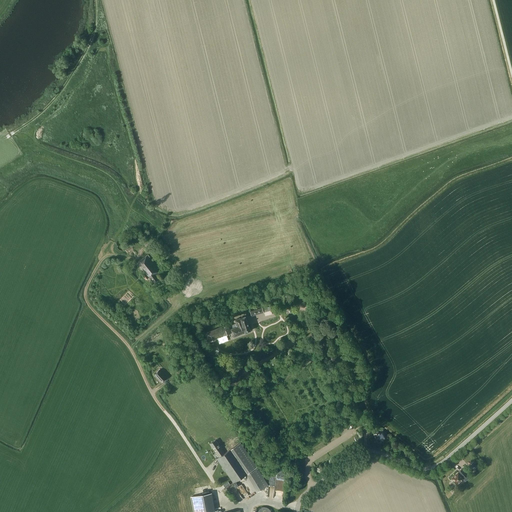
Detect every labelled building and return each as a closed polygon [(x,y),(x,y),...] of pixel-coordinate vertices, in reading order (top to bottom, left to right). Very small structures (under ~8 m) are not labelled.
[(154,247),(150,241),(145,245),(150,250),(154,247)] [(150,257),(148,254),(137,263),(145,274),(143,275),(146,279),(149,277),(154,283),(159,280),(155,275),(160,271),(149,257),(150,257)] [(252,316),(264,312),(262,309),(262,307),(250,311),(252,316)] [(235,320),(236,323),(229,326),(228,324),(205,333),(209,341),(217,338),(217,337),(223,335),(223,336),(232,332),(234,337),(251,330),(245,315),(235,320)] [(184,372),(180,367),(175,371),(179,376),(184,372)] [(167,377),(159,369),(154,375),(161,383),(167,377)] [(386,438),(382,431),(379,432),(378,431),(373,434),(378,443),(383,440),(383,439),(386,438)] [(225,453),(215,439),(210,443),(219,457),(217,458),(233,483),(257,467),(240,443),(225,453)] [(478,466),(473,461),(469,465),(472,467),(470,469),(472,471),(478,466)] [(467,475),(462,469),(451,478),(457,485),(464,479),(464,478),(467,475)] [(277,477),(285,479),(287,472),(279,470),(277,477)] [(240,511),(240,510),(230,511),(218,511),(218,510),(215,510),(212,492),(190,496),(193,511),(240,511)]
